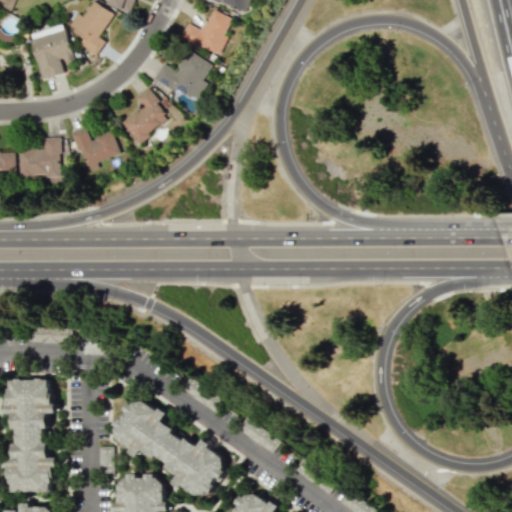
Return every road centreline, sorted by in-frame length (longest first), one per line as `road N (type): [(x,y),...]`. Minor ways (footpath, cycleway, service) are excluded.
road 1 (motorway): [(413,228),(347,217),(317,201),(294,175),(279,109),(308,48),(368,19),(434,33),(460,56),(503,143)]
road 2 (motorway): [(0,272),(119,293),(167,311),(456,511)]
road 3 (motorway): [(511,458),(465,467),(432,458),(385,407),(379,372),(385,337),(403,307),(431,286),(508,264)]
road 4 (motorway): [(298,0),(233,115),(202,151),(125,203),(34,228)]
road 5 (secondary): [(238,267),(508,264)]
road 6 (secondary): [(0,269),(238,267)]
road 7 (secondary): [(232,228),(0,228)]
road 8 (residential): [(173,0),(135,64),(101,93),(62,109),(0,114)]
road 9 (residential): [(238,267),(268,340),(338,428)]
road 10 (secondary): [(413,228),(232,228)]
road 11 (motorway): [(461,0),(503,143)]
road 12 (residential): [(252,82),(229,186),(232,228)]
